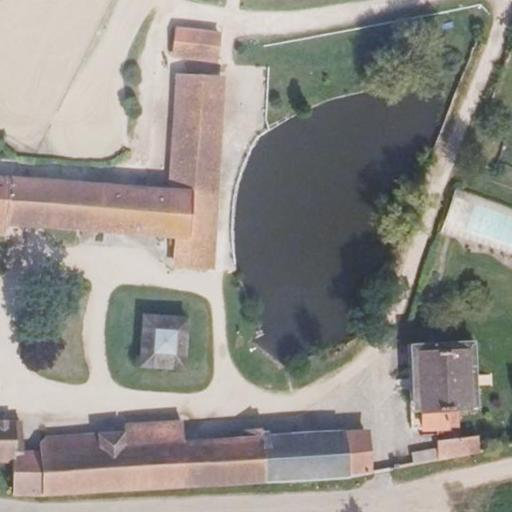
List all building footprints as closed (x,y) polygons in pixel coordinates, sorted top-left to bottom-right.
[(177,37),(173,61),(208,67),(212,43),(177,37)] [(0,177),(0,236),(4,236),(6,226),(171,235),(172,260),(205,261),(216,78),(177,75),(168,190),(0,177)] [(511,208),(474,196),(459,238),(511,256),(511,208)] [(141,312),(138,361),(180,364),(183,315),(141,312)] [(457,406),(469,406),(461,348),(416,352),(422,435),(450,432),(450,425),(458,425),(457,406)] [(41,499),(368,475),(362,434),(182,449),(176,418),(118,424),(117,434),(39,441),(39,456),(16,456),(15,430),(0,429),(0,466),(11,467),(10,495),(41,499)] [(436,462),(484,453),(479,435),(433,444),(433,452),(436,462)] [(414,465),(436,462),(433,452),(412,456),(414,465)] [(393,470),(414,465),(412,456),(394,458),(393,470)]
